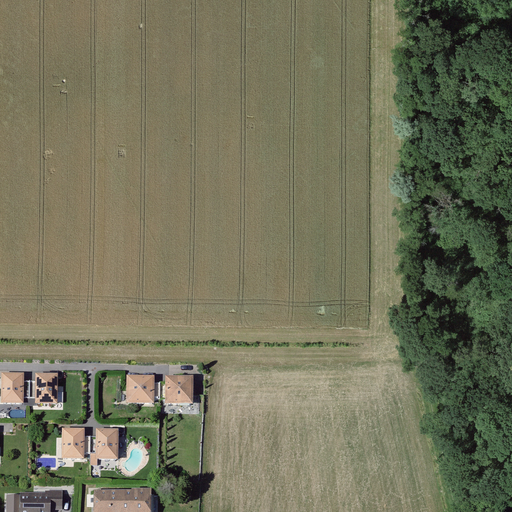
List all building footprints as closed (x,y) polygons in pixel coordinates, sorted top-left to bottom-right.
[(24,379),(1,378),(0,408),(23,409),(24,379)] [(58,380),(35,379),(34,409),(56,410),(58,380)] [(156,382),(128,381),(127,409),(155,409),(156,382)] [(193,382),(165,381),(164,409),(192,409),(193,382)] [(86,434),(63,433),(62,463),(84,464),(86,434)] [(118,435),(95,434),(94,463),(117,464),(118,435)] [(43,496),(18,496),(17,511),(48,511),(49,511),(65,511),(66,493),(43,492),(43,496)] [(149,511),(149,495),(93,494),(92,511),(149,511)]
